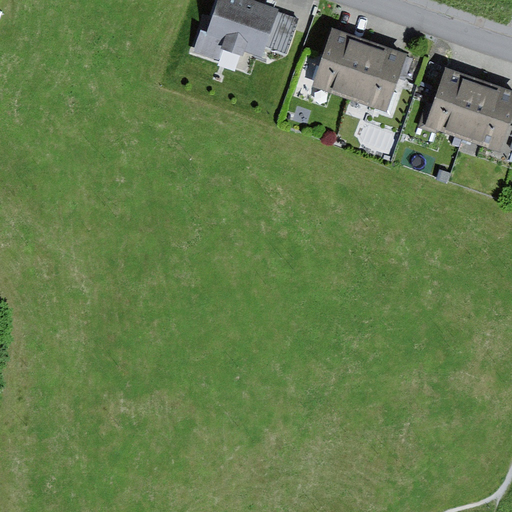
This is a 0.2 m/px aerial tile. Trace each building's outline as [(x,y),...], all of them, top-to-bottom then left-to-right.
[(279,10),(249,0),(219,0),(214,18),(205,15),(192,53),(220,63),(224,51),(244,57),(246,51),(263,57),(266,48),(277,13),(279,10)] [(299,20),(277,13),(266,48),(287,55),(299,20)] [(372,43),(333,30),(314,87),(352,101),(372,43)] [(407,55),(372,43),(352,101),(388,113),(407,55)] [(486,83),(446,69),(427,126),(465,140),(486,83)] [(511,122),(511,92),(486,83),(465,140),(501,153),(511,122)]
